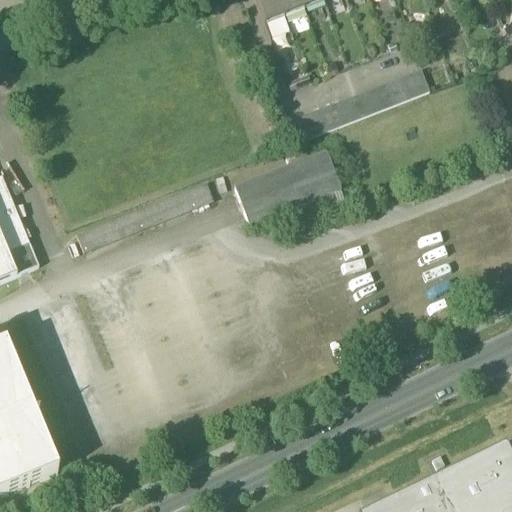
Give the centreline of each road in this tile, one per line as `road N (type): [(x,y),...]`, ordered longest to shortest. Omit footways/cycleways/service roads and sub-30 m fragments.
road 1 (residential): [(177,511),(511,351)]
road 2 (residential): [(140,0),(0,54)]
